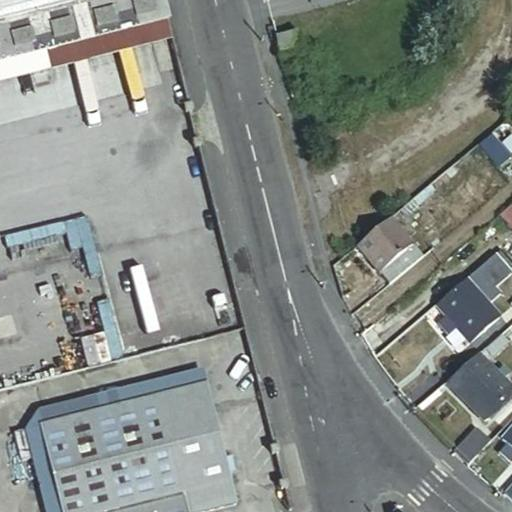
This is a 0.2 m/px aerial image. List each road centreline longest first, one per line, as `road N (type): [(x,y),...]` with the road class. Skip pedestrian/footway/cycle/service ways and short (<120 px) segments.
road 1 (unclassified): [(213,0),(305,347)]
road 2 (unclassified): [(305,347),(376,449),(448,511)]
road 3 (unclassified): [(305,347),(345,511)]
